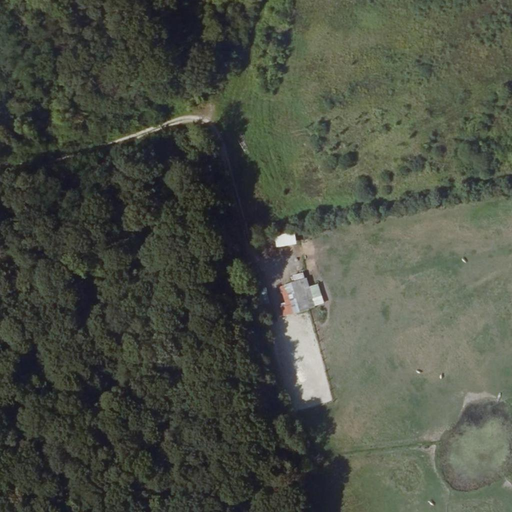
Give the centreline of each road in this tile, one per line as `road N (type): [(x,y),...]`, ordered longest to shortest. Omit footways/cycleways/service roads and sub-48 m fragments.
road 1 (track): [(211,104),(211,129),(291,404),(301,511)]
road 2 (unclassified): [(0,153),(211,104)]
